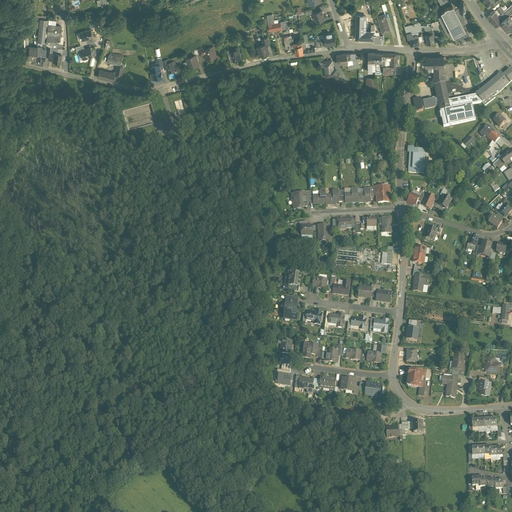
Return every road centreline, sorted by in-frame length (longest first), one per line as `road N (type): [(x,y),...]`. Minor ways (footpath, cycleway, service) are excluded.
road 1 (residential): [(346,49),(270,58),(151,88),(29,66),(0,52)]
road 2 (residential): [(409,49),(402,207)]
